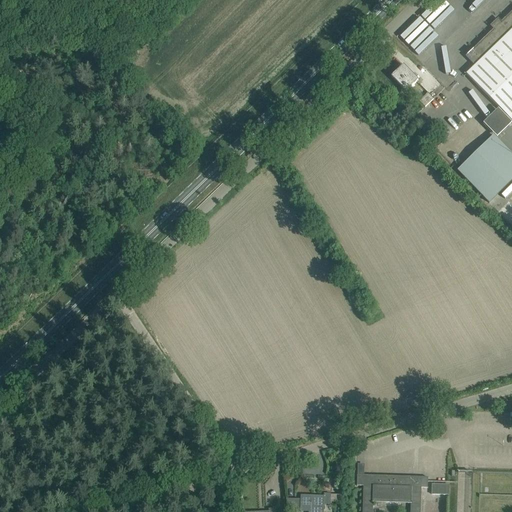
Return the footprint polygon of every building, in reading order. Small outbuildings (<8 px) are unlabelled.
[(511,14),(468,57),(476,65),(466,74),(511,121),(511,14)] [(391,78),(398,85),(406,93),(418,81),(403,66),(391,78)] [(425,108),(434,99),(428,93),(419,102),(425,108)] [(483,124),(493,135),(497,138),(511,123),(498,109),(483,124)] [(427,127),(420,134),(423,137),(418,143),(422,146),(427,141),(434,133),(427,127)] [(511,180),(511,155),(493,136),(457,172),(488,204),(511,180)] [(387,477),(373,477),(373,478),(364,478),(364,476),(357,476),(357,482),(357,486),(363,486),(362,511),(420,511),(421,488),(428,489),(428,478),(421,478),(421,480),(412,480),(412,478),(398,477),(393,477),(387,477)] [(449,485),(432,485),(432,495),(449,496),(449,485)] [(330,505),(331,494),(324,494),(324,496),(301,496),(300,511),(309,511),(308,511),(323,511),(324,505),(330,505)]
